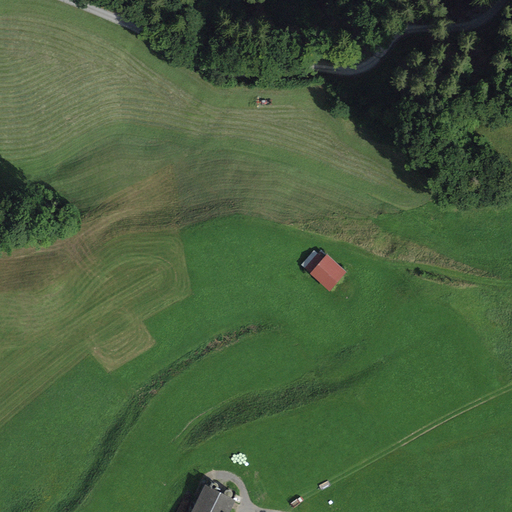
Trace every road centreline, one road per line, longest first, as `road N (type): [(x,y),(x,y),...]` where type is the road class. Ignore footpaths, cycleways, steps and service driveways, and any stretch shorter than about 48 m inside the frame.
road 1 (unclassified): [(71,0),(214,67),(352,70),(482,11),(488,0)]
road 2 (track): [(272,270),(164,323),(118,328),(0,415)]
road 3 (track): [(287,511),(511,386)]
